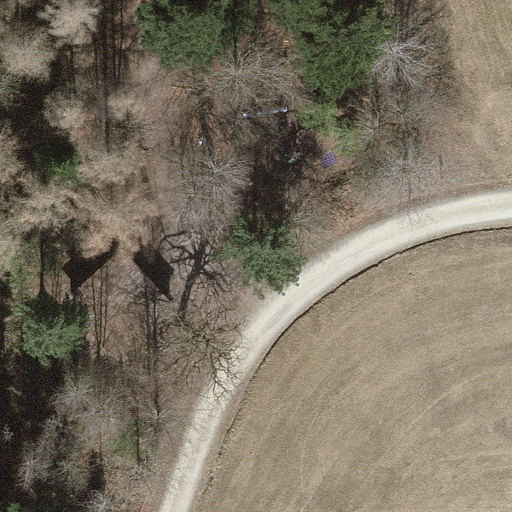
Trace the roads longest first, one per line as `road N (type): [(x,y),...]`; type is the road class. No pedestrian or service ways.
road 1 (track): [(177,511),(225,377),(294,292),(326,267),(406,231),(511,208)]
road 2 (track): [(243,347),(168,182),(119,0)]
